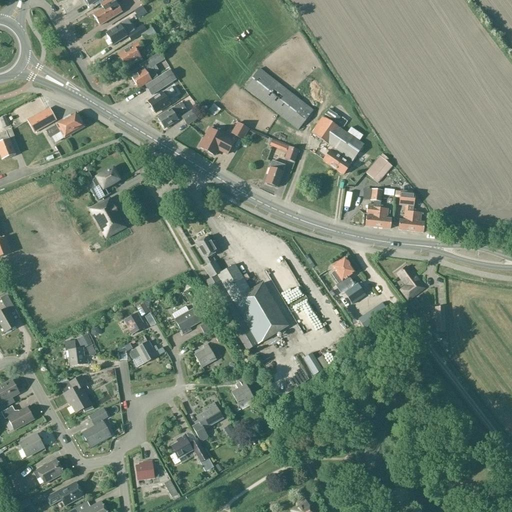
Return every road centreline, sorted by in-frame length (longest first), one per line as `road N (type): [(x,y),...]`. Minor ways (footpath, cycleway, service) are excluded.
road 1 (secondary): [(437,248),(348,235),(271,208),(62,86)]
road 2 (track): [(362,238),(359,255),(370,272),(511,454)]
road 3 (residential): [(118,458),(78,463),(23,367),(0,365)]
road 4 (residential): [(106,90),(92,86),(46,8),(33,0)]
